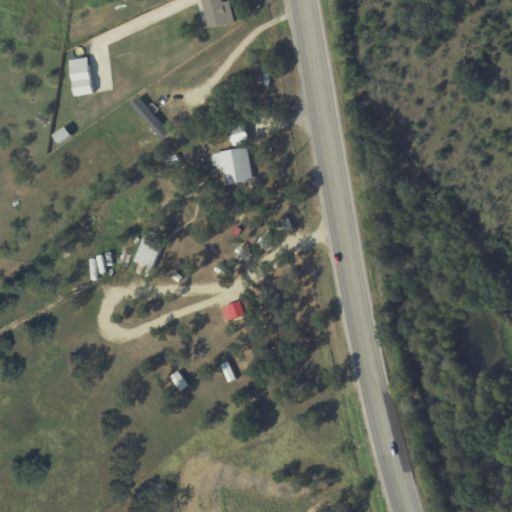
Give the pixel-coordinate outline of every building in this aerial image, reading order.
[(235,23),(230,1),(223,3),(222,0),(203,0),(210,29),(235,23)] [(76,97),(95,94),(88,58),(70,61),(76,97)] [(133,104),(161,140),(169,134),(140,98),(133,104)] [(250,141),(244,123),(228,128),(234,147),(250,141)] [(253,181),(247,148),(212,154),(215,168),(224,167),(227,185),(253,181)] [(154,269),(163,245),(144,238),(136,262),(154,269)] [(224,306),(227,321),(253,315),(250,301),(224,306)] [(171,368),(164,350),(157,353),(164,370),(171,368)] [(241,377),(249,372),(236,352),(228,356),(241,377)] [(171,378),(182,392),(190,386),(179,371),(171,378)]
